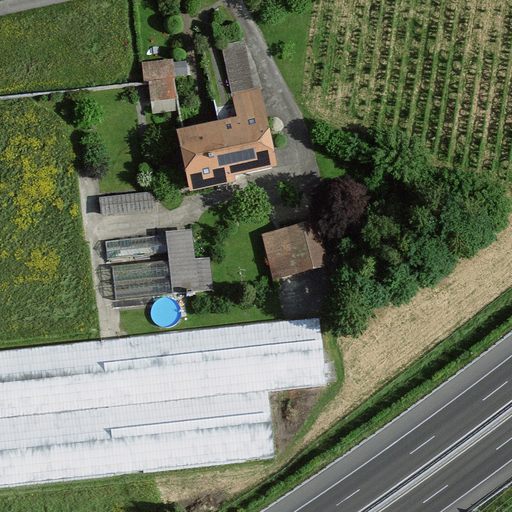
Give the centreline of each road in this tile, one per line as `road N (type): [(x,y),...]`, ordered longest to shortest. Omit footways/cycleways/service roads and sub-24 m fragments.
road 1 (motorway): [(511,377),(325,511)]
road 2 (motorway): [(409,511),(511,437)]
